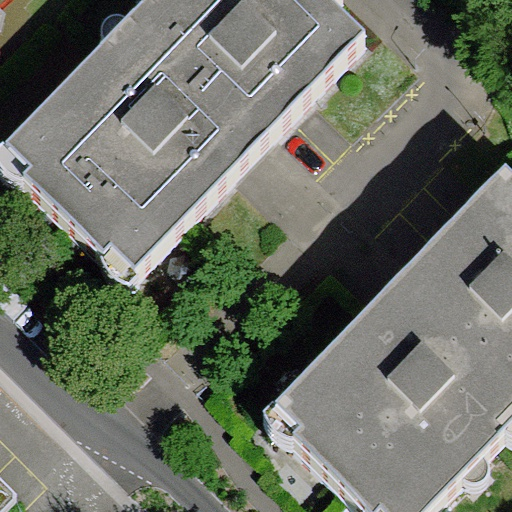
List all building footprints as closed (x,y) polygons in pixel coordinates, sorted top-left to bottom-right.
[(168,0),(148,21),(278,145),(367,53),(333,23),(345,11),(333,0),(168,0)] [(278,145),(148,21),(1,172),(130,297),(190,235),(278,145)] [(421,282),(511,372),(511,194),(508,190),(489,209),(421,282)] [(511,443),(511,372),(421,282),(375,329),(271,434),(343,504),(351,511),(446,511),(505,451),(511,443)] [(0,511),(13,511),(21,504),(0,483),(0,511)]
